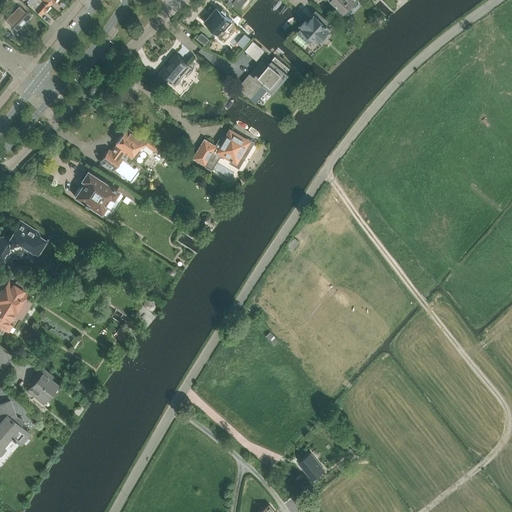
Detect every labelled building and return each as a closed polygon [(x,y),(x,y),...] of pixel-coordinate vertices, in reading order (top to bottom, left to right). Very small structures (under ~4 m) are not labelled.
[(10,0),(16,6),(4,18),(16,29),(30,16),(25,11),(28,7),(20,0),(10,0)] [(48,5),(48,4),(43,0),(25,0),(26,0),(40,13),(43,10),(45,10),(48,7),(48,5)] [(330,0),(344,14),(357,0),(330,0)] [(221,35),(233,21),(226,15),(224,16),(216,9),(205,22),(221,35)] [(303,28),(299,33),(310,42),(314,38),(318,42),(330,28),(326,25),(328,22),(319,13),(316,16),(315,15),(308,23),(306,21),(301,27),(303,28)] [(205,44),(209,39),(202,32),(197,38),(205,44)] [(265,50),(253,41),(245,50),(257,60),(265,50)] [(192,61),(189,64),(178,54),(162,72),(169,79),(169,80),(170,80),(173,82),(172,83),(175,85),(176,85),(178,84),(180,81),(181,79),(185,73),(187,75),(188,75),(192,70),(193,69),(192,69),(191,68),(193,65),(193,62),(192,61)] [(251,73),(239,88),(251,98),(256,102),(265,92),(268,89),(273,93),(278,88),(286,78),(285,77),(287,75),(289,75),(290,74),(287,72),(290,69),(279,59),(275,56),(275,57),(266,67),(261,62),(251,73)] [(116,98),(108,105),(115,113),(123,105),(116,98)] [(110,170),(111,168),(113,170),(121,158),(119,157),(123,151),(134,159),(144,144),(154,151),(159,144),(143,132),(140,136),(126,127),(115,143),(116,144),(111,151),(109,149),(101,161),(108,166),(107,168),(110,170)] [(248,151),(253,142),(250,140),(247,138),(247,140),(230,130),(222,143),(221,143),(220,144),(222,145),(220,148),(204,139),(204,140),(205,140),(195,157),(194,157),(193,157),(212,168),(211,170),(220,156),(225,155),(232,159),(231,160),(232,161),(231,162),(239,167),(245,156),(241,154),(245,148),(248,151)] [(37,174),(48,176),(50,164),(39,162),(37,174)] [(134,200),(137,196),(119,184),(117,188),(87,169),(80,180),(83,182),(74,196),(102,215),(107,206),(106,206),(111,198),(114,200),(120,191),(134,200)] [(153,197),(144,191),(141,195),(151,202),(153,197)] [(39,205),(32,217),(52,230),(59,219),(76,231),(83,221),(47,198),(42,207),(39,205)] [(192,219),(188,226),(198,233),(202,226),(192,219)] [(0,260),(1,261),(7,251),(19,258),(26,246),(38,254),(45,241),(38,237),(37,232),(20,222),(9,238),(4,235),(3,237),(2,236),(1,236),(0,236),(0,260)] [(137,235),(127,229),(124,234),(134,240),(137,235)] [(293,236),(286,247),(292,251),(299,242),(293,236)] [(8,281),(0,294),(0,326),(9,331),(12,325),(8,323),(23,299),(31,304),(33,301),(25,296),(27,292),(30,282),(21,276),(13,284),(8,281)] [(53,302),(58,294),(46,290),(42,295),(53,302)] [(144,304),(144,305),(144,306),(144,307),(145,307),(145,308),(146,308),(146,309),(147,309),(148,310),(149,310),(150,310),(151,310),(152,310),(153,310),(154,310),(154,309),(155,308),(155,307),(155,306),(155,305),(155,304),(154,303),(153,302),(152,301),(151,301),(151,300),(150,300),(149,300),(148,300),(147,300),(146,300),(146,301),(145,301),(145,302),(144,302),(144,303),(144,304)] [(129,335),(119,327),(113,334),(123,342),(129,335)] [(273,345),(278,341),(270,332),(266,336),(273,345)] [(44,370),(41,375),(40,374),(39,374),(38,374),(37,374),(36,375),(36,376),(36,377),(36,378),(37,379),(28,389),(35,395),(37,393),(43,399),(44,398),(48,396),(50,391),(56,384),(50,378),(52,376),(44,370)] [(0,412),(3,420),(0,422),(0,454),(0,455),(3,451),(3,450),(5,448),(3,446),(12,436),(21,443),(29,434),(21,426),(23,420),(16,417),(10,400),(0,403),(0,412)] [(298,460),(312,476),(323,467),(309,451),(298,460)] [(354,452),(349,457),(354,462),(359,458),(354,452)] [(285,502),(292,511),(305,511),(294,496),(285,502)]
